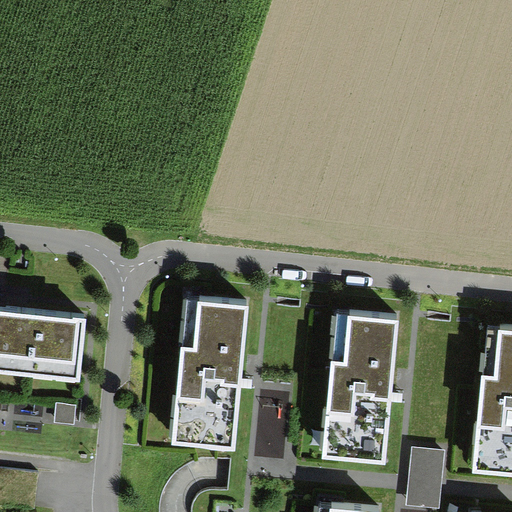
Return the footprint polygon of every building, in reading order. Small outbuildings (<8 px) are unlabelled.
[(233,442),(246,299),(188,293),(175,436),(233,442)] [(0,298),(0,359),(78,367),(84,307),(0,298)] [(400,312),(337,306),(324,452),(388,457),(400,312)] [(511,323),(487,321),(474,465),(511,469),(511,323)] [(445,445),(412,441),(406,500),(439,503),(445,445)] [(379,511),(380,505),(319,500),(318,511),(379,511)]
